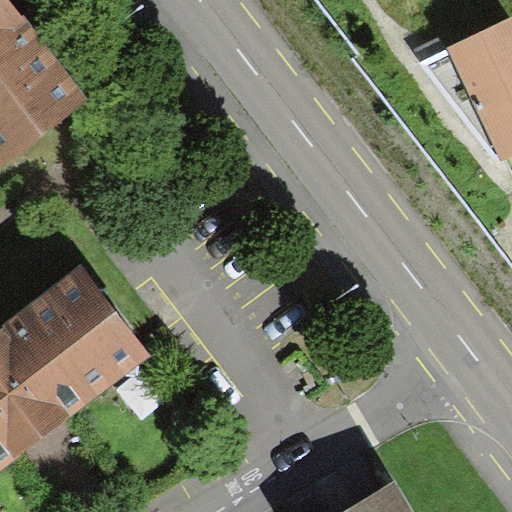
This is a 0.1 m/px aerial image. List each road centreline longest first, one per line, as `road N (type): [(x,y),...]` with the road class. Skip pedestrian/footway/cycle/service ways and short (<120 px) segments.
road 1 (primary): [(467,354),(198,0)]
road 2 (residential): [(221,503),(467,354)]
